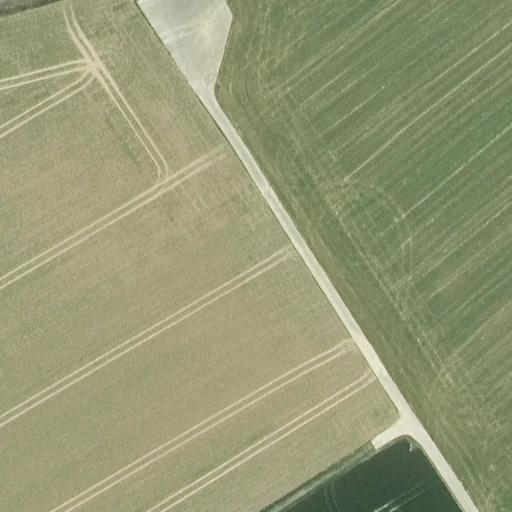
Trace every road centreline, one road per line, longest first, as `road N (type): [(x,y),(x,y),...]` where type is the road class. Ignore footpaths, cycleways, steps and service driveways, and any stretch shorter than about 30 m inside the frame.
road 1 (track): [(147,2),(470,511)]
road 2 (track): [(413,424),(269,511)]
